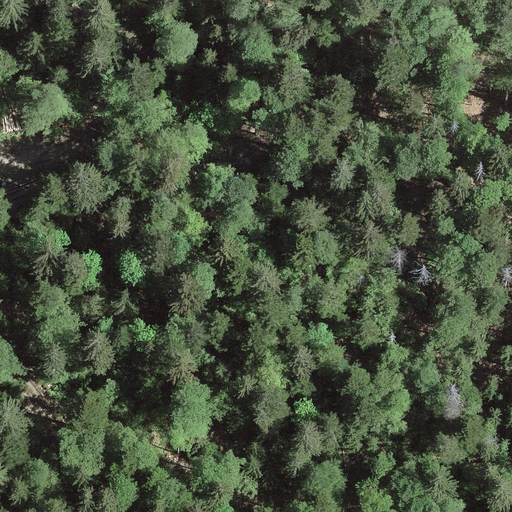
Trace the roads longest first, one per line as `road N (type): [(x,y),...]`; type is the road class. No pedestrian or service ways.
road 1 (track): [(0,173),(104,119),(188,0)]
road 2 (track): [(164,33),(0,4)]
